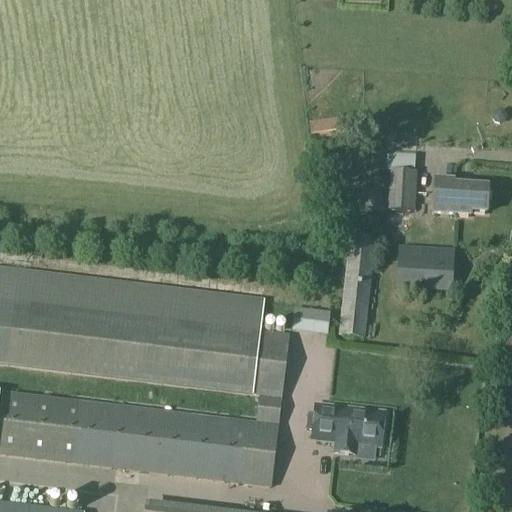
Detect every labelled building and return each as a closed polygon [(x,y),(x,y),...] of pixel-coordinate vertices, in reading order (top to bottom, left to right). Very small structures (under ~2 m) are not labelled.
[(352,139),(348,117),(309,123),(313,145),(352,139)] [(390,160),(387,213),(415,214),(417,185),(415,185),(416,174),(414,174),(415,162),(390,160)] [(453,183),(435,182),(433,214),(471,217),(471,216),(486,217),(488,190),(453,187),(453,183)] [(375,240),(349,237),(338,338),(365,341),(375,240)] [(453,268),(398,265),(397,291),(451,294),(453,268)] [(264,305),(0,272),(0,366),(257,398),(253,423),(0,392),(0,457),(269,490),(288,338),(260,335),(264,305)] [(343,409),(315,406),(311,442),(333,444),(332,454),(355,457),(356,447),(380,450),(385,414),(351,410),(351,413),(342,412),(343,409)]
